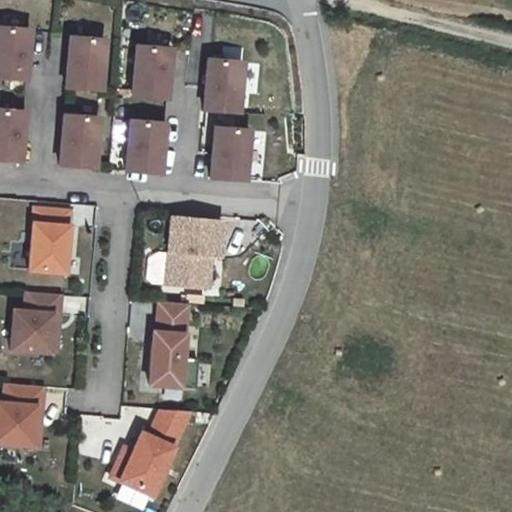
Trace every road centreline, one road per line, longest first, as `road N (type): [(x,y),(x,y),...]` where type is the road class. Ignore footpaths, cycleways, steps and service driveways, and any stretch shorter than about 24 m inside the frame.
road 1 (residential): [(189,511),(274,332),(309,210),(318,111),(305,4)]
road 2 (track): [(511,42),(340,0)]
